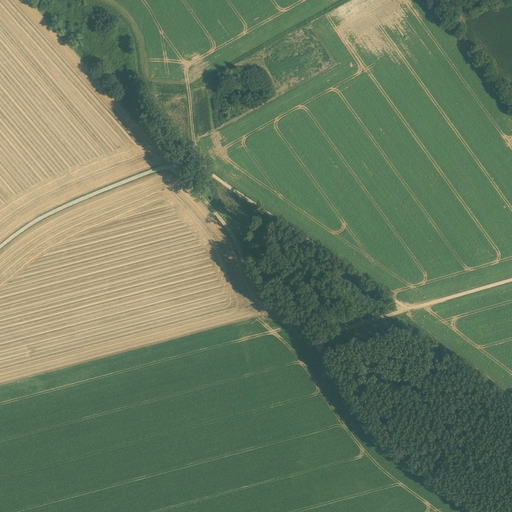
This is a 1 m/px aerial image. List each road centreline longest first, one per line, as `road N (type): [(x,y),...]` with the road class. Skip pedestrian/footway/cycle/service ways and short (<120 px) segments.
road 1 (track): [(511,279),(412,309),(195,158)]
road 2 (track): [(475,511),(393,451),(316,345),(412,309)]
road 3 (track): [(316,345),(253,285),(229,231),(171,167)]
road 4 (track): [(195,158),(56,209),(0,247)]
